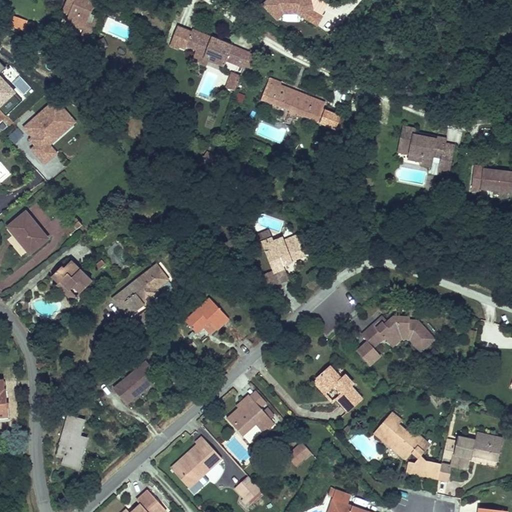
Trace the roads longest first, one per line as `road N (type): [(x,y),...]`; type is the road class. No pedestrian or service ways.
road 1 (residential): [(83,511),(318,300),(339,307)]
road 2 (unclassified): [(210,0),(310,62),(475,127)]
road 3 (residential): [(47,511),(32,363),(24,336),(0,309)]
